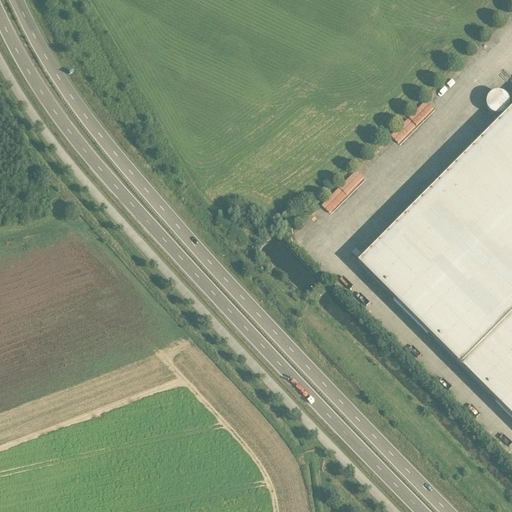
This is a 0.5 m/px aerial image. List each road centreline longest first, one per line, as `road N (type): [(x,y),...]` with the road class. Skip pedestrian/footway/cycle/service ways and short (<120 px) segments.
road 1 (primary): [(449,511),(168,216),(85,117),(16,0)]
road 2 (primary): [(0,17),(34,84),(104,177),(422,511)]
road 3 (unclassified): [(391,511),(93,196),(0,64)]
